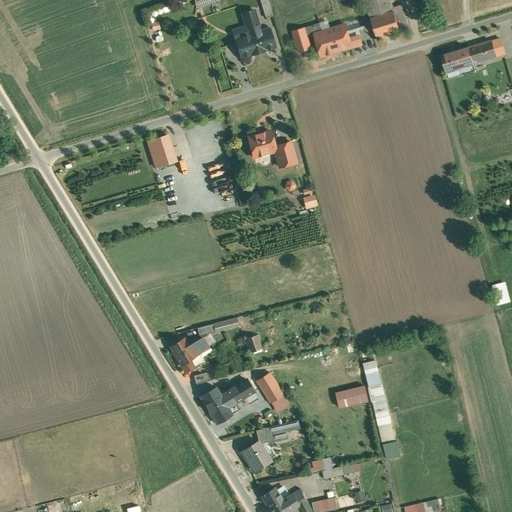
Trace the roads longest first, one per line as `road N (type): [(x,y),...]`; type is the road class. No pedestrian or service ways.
road 1 (unclassified): [(34,153),(511,6)]
road 2 (unclassified): [(34,153),(255,511)]
